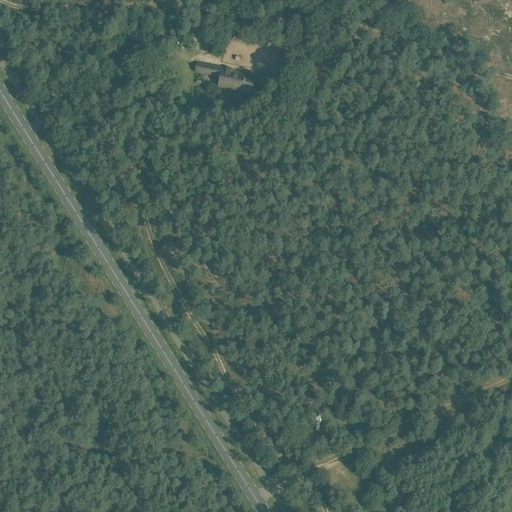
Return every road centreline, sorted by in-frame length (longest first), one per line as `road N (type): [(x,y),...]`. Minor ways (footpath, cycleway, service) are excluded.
road 1 (primary): [(262,511),(0,90)]
road 2 (track): [(511,77),(273,0)]
road 3 (track): [(310,471),(511,376)]
